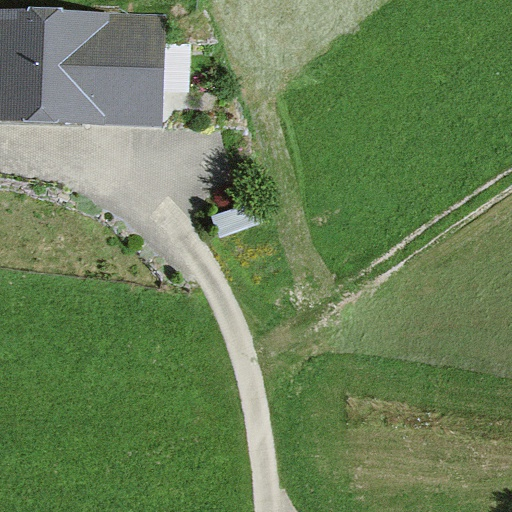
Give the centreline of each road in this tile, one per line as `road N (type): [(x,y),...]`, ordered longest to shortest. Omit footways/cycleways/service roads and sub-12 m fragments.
road 1 (track): [(256,382),(315,324),(511,194)]
road 2 (track): [(174,228),(227,309),(256,382),(273,511)]
